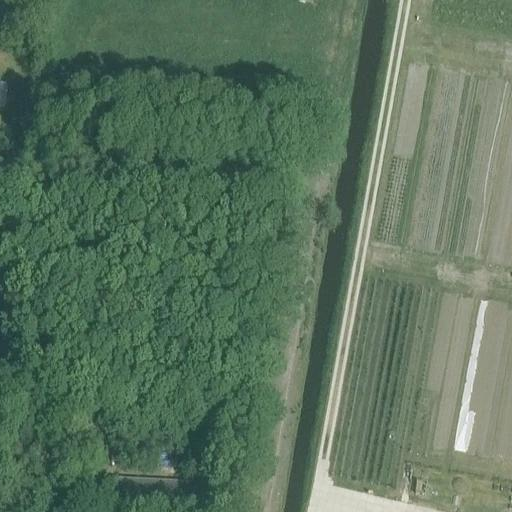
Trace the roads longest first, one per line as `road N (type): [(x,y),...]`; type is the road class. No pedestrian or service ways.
road 1 (unknown): [(403,0),(322,446),(324,472),(347,511)]
road 2 (track): [(0,385),(77,436),(100,465),(102,511)]
